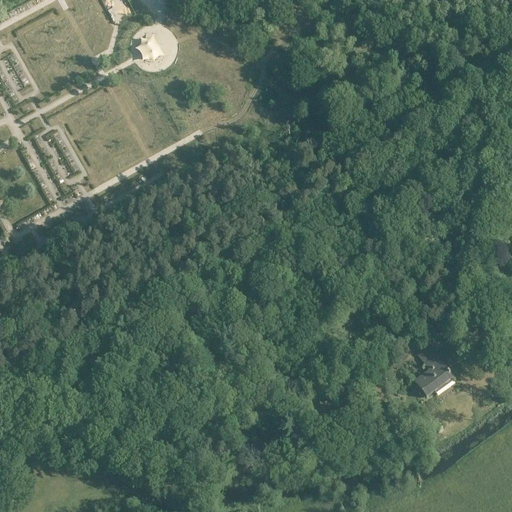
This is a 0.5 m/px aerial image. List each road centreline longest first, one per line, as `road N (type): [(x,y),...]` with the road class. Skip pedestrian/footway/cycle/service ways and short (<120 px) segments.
road 1 (track): [(0,416),(316,411),(345,387),(352,363),(345,334),(389,229),(435,192),(486,183),(511,161)]
road 2 (track): [(511,192),(484,236),(466,326),(405,357),(364,399),(316,411)]
